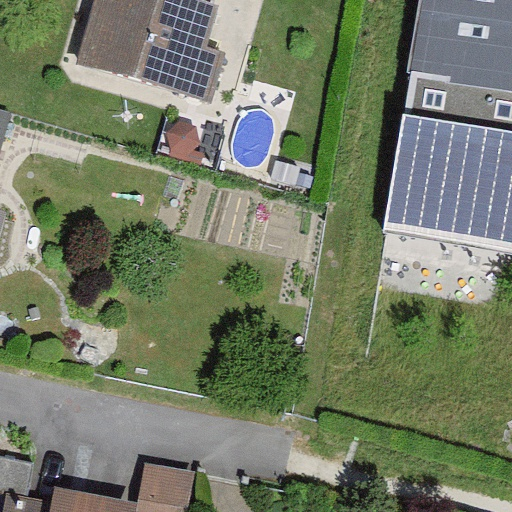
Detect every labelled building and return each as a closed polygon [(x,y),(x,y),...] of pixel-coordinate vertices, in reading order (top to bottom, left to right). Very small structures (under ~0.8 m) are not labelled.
[(219,7),(195,0),(95,0),(76,66),(211,105),(226,54),(207,48),(219,7)] [(511,0),(410,0),(377,217),(511,238),(511,0)] [(0,111),(0,151),(11,115),(0,111)] [(0,241),(8,214),(0,211),(0,172),(2,167),(0,166),(0,241)] [(188,511),(196,472),(145,463),(137,506),(136,511),(188,511)] [(52,503),(6,495),(2,511),(136,511),(137,506),(55,490),(52,503)]
